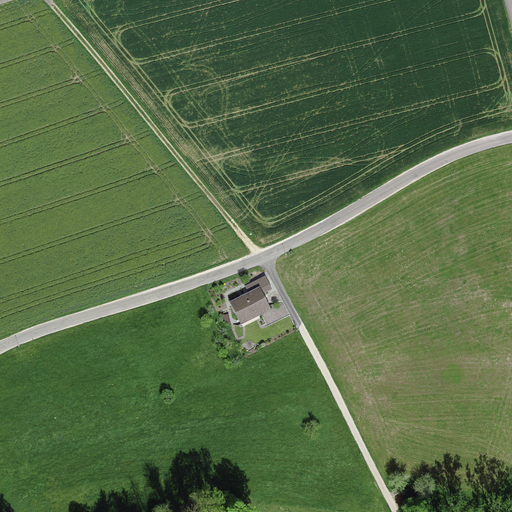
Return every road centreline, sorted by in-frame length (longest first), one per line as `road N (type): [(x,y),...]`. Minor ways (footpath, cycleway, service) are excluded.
road 1 (residential): [(511,138),(443,160),(262,258),(0,348)]
road 2 (track): [(262,258),(47,0)]
